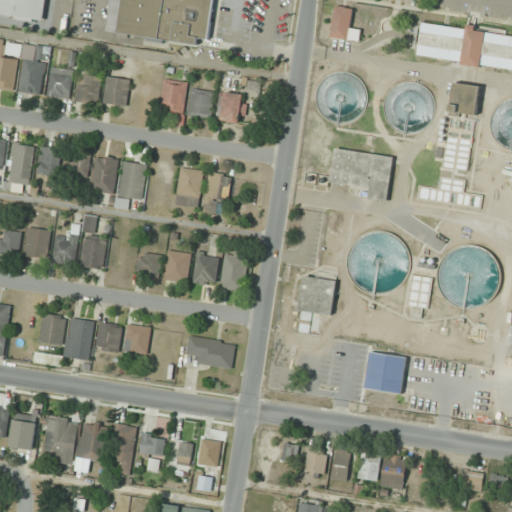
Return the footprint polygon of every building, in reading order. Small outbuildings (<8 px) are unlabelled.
[(0,0),(0,15),(46,20),(48,0),(0,0)] [(112,0),(108,32),(199,44),(200,38),(212,40),(216,0),(112,0)] [(352,28),(355,9),(336,6),(331,37),(360,42),(362,30),(352,28)] [(511,69),(511,32),(468,27),(468,28),(423,22),(418,57),(511,69)] [(22,61),(0,55),(0,87),(14,91),(22,61)] [(20,91),(41,96),(48,63),(27,59),(20,91)] [(50,97),(72,99),(75,69),(53,67),(50,97)] [(101,68),(79,69),(82,102),(103,100),(101,68)] [(128,106),(132,80),(109,76),(105,102),(128,106)] [(185,114),(190,82),(166,78),(161,111),(185,114)] [(346,85),(332,79),(319,111),(333,117),(346,85)] [(482,208),(483,195),(467,193),(476,118),(478,118),(482,86),(455,83),(442,189),(421,186),(419,200),(482,208)] [(217,92),(194,87),(189,115),(212,120),(217,92)] [(399,89),(380,110),(403,131),(407,126),(397,117),(412,100),(399,89)] [(243,122),(243,93),(221,93),(221,122),(243,122)] [(15,143),(9,183),(32,186),(37,146),(15,143)] [(38,173),(59,177),(64,149),(44,145),(38,173)] [(336,148),(332,183),(372,188),(370,199),(389,202),(395,156),(336,148)] [(90,176),(91,154),(70,153),(69,175),(90,176)] [(115,194),(120,159),(99,156),(93,191),(115,194)] [(150,165),(125,161),(118,207),(130,209),(132,199),(145,201),(150,165)] [(177,203),(199,207),(205,172),(183,168),(177,203)] [(205,212),(218,214),(219,200),(230,201),(233,176),(210,173),(205,212)] [(97,233),(99,217),(87,215),(85,232),(97,233)] [(54,261),(76,264),(81,227),(74,226),(73,237),(57,235),(54,261)] [(48,259),(53,231),(30,227),(25,255),(48,259)] [(0,254),(21,255),(22,231),(0,230),(0,254)] [(410,289),(407,232),(353,236),(356,293),(410,289)] [(85,268),(107,267),(106,236),(83,238),(85,268)] [(501,302),(494,247),(437,253),(437,257),(422,258),(423,268),(438,267),(442,309),(501,302)] [(222,288),(245,291),(250,253),(227,250),(222,288)] [(166,279),(189,282),(193,253),(169,251),(166,279)] [(137,274),(159,278),(163,257),(141,252),(137,274)] [(218,254),(196,253),(195,284),(218,284),(218,254)] [(334,316),(339,281),(304,276),(299,311),(334,316)] [(434,279),(417,276),(414,291),(432,294),(434,279)] [(0,356),(6,357),(12,305),(0,303),(0,356)] [(64,346),(70,318),(45,313),(40,341),(64,346)] [(91,360),(96,321),(72,318),(67,357),(91,360)] [(119,352),(123,326),(102,322),(98,348),(119,352)] [(125,352),(150,354),(152,326),(128,325),(125,352)] [(237,342),(190,337),(188,353),(197,354),(196,364),(234,368),(237,342)] [(408,357),(370,352),(365,389),(403,394),(408,357)] [(0,437),(9,438),(9,407),(0,406),(0,437)] [(75,464),(79,423),(49,419),(45,460),(75,464)] [(34,450),(37,422),(14,420),(11,447),(34,450)] [(109,427),(87,423),(81,459),(103,462),(109,427)] [(123,462),(121,474),(132,475),(138,427),(116,424),(111,460),(123,462)] [(163,457),(168,439),(145,432),(140,451),(163,457)] [(219,466),(221,440),(201,439),(200,465),(219,466)] [(178,464),(191,465),(193,443),(180,442),(178,464)] [(297,462),(300,445),(284,443),(282,460),(297,462)] [(327,449),(307,448),(306,476),(326,476),(327,449)] [(348,481),(351,452),(335,451),(332,479),(348,481)] [(379,481),(381,455),(363,453),(361,479),(379,481)] [(408,457),(387,454),(382,487),(403,490),(408,457)] [(462,488),(481,492),(485,474),(466,470),(462,488)] [(298,511),(321,511),(323,504),(300,502),(298,511)] [(211,511),(211,510),(163,503),(161,511),(211,511)]
